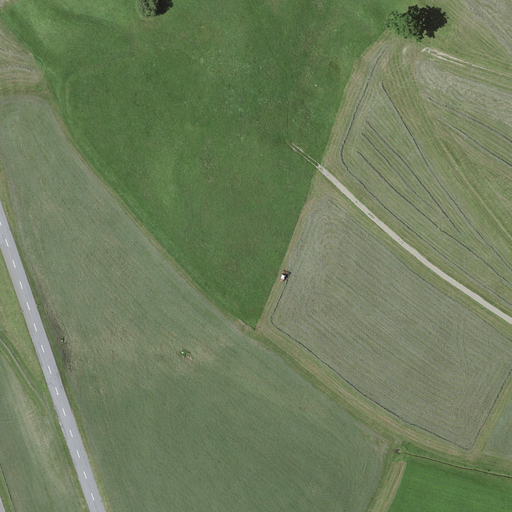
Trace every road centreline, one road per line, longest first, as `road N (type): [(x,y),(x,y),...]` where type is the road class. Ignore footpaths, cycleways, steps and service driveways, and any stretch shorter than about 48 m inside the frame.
road 1 (track): [(0,31),(29,52),(124,197),(266,347),(326,393),(431,451),(511,470)]
road 2 (track): [(511,242),(443,150),(402,57),(422,46),(511,79)]
road 3 (tertiary): [(0,218),(97,511)]
road 4 (track): [(511,322),(433,269),(292,144)]
